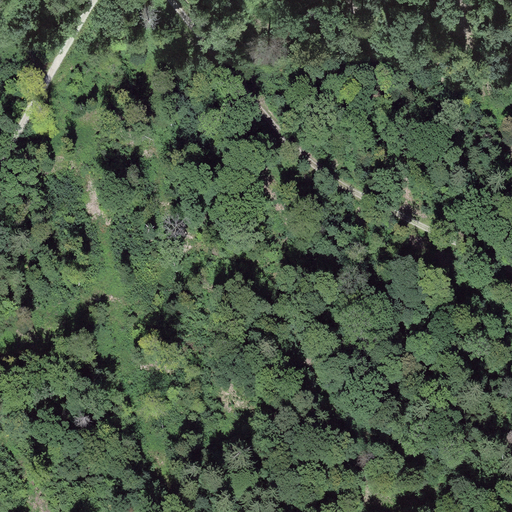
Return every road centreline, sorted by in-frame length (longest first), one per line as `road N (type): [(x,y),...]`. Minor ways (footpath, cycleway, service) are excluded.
road 1 (track): [(172,0),(318,168),(386,212),(511,267)]
road 2 (track): [(90,0),(0,167)]
